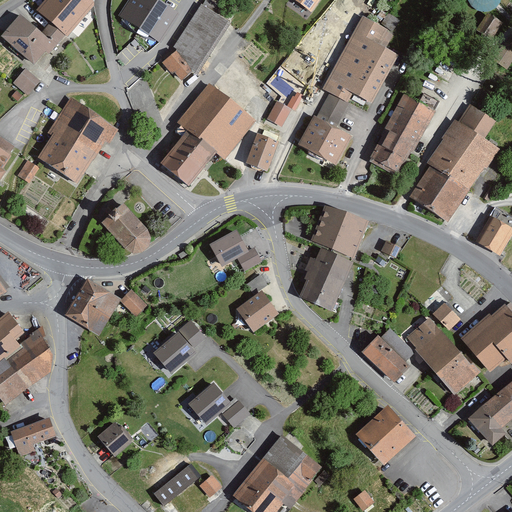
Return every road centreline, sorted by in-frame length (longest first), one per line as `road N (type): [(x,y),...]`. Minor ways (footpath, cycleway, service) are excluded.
road 1 (tertiary): [(511,289),(477,259),(394,218),(339,201),(267,195)]
road 2 (residential): [(133,511),(90,468),(62,418),(57,317)]
road 3 (residential): [(213,511),(282,417),(354,360)]
road 4 (residential): [(354,360),(292,296),(267,195)]
road 5 (residential): [(469,470),(354,360)]
road 6 (residential): [(125,151),(129,129),(102,0)]
road 7 (tertiary): [(203,216),(137,261),(66,263)]
road 8 (residential): [(125,151),(109,166),(66,263)]
